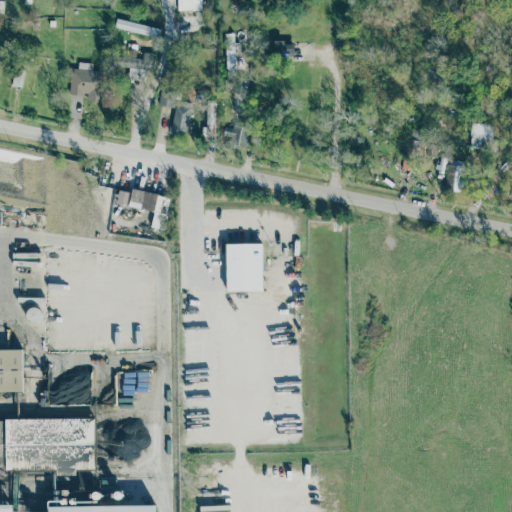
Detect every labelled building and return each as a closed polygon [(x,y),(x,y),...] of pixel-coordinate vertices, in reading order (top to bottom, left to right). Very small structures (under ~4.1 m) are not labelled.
[(200,0),(177,0),(177,10),(200,11),(200,0)] [(160,29),(116,18),(114,27),(158,38),(160,29)] [(292,56),(293,45),(284,44),(284,41),(268,40),(267,55),(292,56)] [(155,53),(143,52),(142,59),(124,57),(123,67),(129,68),(128,79),(144,81),(146,70),(153,71),(155,53)] [(70,68),(69,94),(87,95),(86,102),(101,102),(102,71),(91,71),(92,63),(78,62),(78,68),(70,68)] [(192,103),(173,100),(174,90),(160,88),(158,105),(173,107),(170,132),(188,135),(192,103)] [(205,137),(214,137),(214,104),(206,104),(206,131),(205,131),(205,137)] [(469,148),(489,148),(490,124),(470,123),(469,148)] [(229,137),(228,146),(246,148),(248,128),(224,125),(223,136),(229,137)] [(418,141),(404,139),(400,169),(415,170),(418,141)] [(463,161),(446,160),(446,188),(451,188),(451,191),(462,191),(463,161)] [(116,204),(154,211),(151,227),(163,229),(169,196),(131,189),(131,192),(118,190),(116,204)] [(226,244),(262,243),(262,257),(263,291),(227,291),(226,253),(226,244)] [(0,391),(23,391),(22,350),(0,350),(0,391)] [(0,469),(95,468),(95,418),(0,419),(0,469)]
